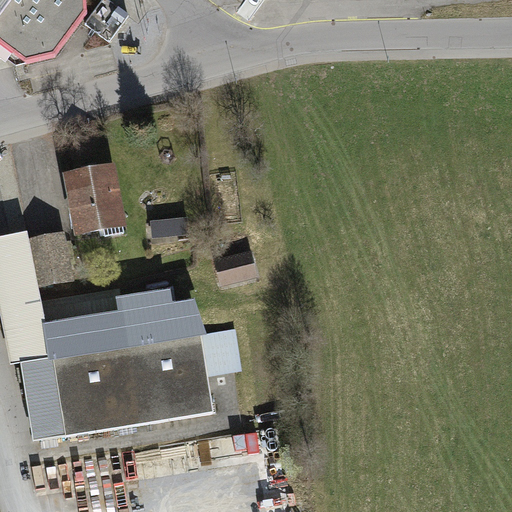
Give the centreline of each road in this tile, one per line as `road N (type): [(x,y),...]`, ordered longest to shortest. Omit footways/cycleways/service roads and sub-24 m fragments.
road 1 (residential): [(0,125),(281,56),(511,39)]
road 2 (unknown): [(46,511),(130,498),(175,502),(185,511)]
